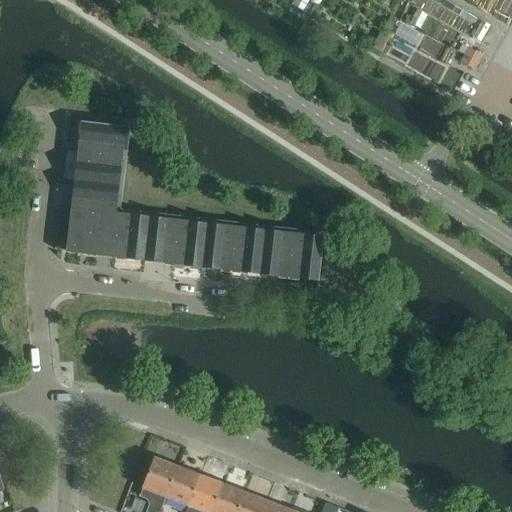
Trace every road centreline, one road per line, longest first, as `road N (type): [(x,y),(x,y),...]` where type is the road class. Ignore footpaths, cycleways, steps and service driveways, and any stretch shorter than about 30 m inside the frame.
road 1 (tertiary): [(511,241),(139,0)]
road 2 (residential): [(403,511),(133,409),(70,402)]
road 3 (residential): [(218,300),(38,279)]
road 4 (residential): [(38,279),(53,112)]
road 5 (residential): [(44,401),(38,279)]
